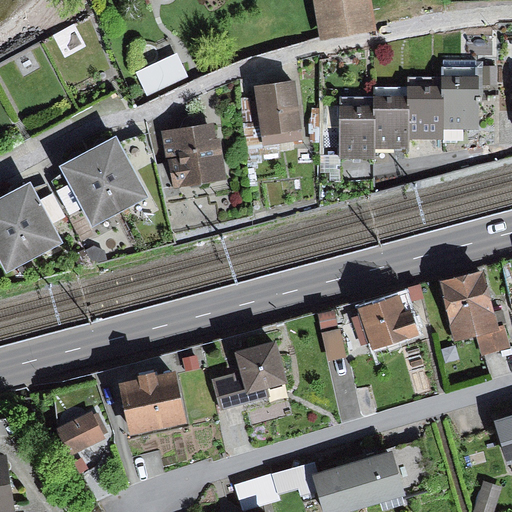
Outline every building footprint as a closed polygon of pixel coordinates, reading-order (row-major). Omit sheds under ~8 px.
[(309,0),(317,42),(375,32),(369,0),(309,0)] [(176,53),(133,75),(145,100),(189,79),(176,53)] [(292,84),(249,91),(257,147),(301,141),(292,84)] [(438,91),(439,100),(440,132),(479,130),(478,90),(438,91)] [(439,100),(405,101),(405,111),(406,142),(440,141),(440,132),(439,100)] [(405,111),(370,112),(370,122),(371,152),(406,151),(406,142),(405,111)] [(370,122),(336,123),(337,164),(372,163),(371,152),(370,122)] [(211,125),(161,133),(171,189),(224,179),(217,139),(214,140),(211,125)] [(112,134),(83,150),(114,208),(143,192),(112,134)] [(88,222),(114,208),(83,150),(57,164),(88,222)] [(26,182),(0,195),(0,201),(30,258),(58,243),(26,182)] [(0,270),(1,273),(30,258),(0,201),(0,270)] [(478,272),(441,281),(454,337),(473,332),(478,352),(505,346),(501,327),(492,329),(478,272)] [(394,299),(360,311),(371,347),(414,333),(408,313),(399,316),(394,299)] [(340,327),(321,331),(328,360),(346,356),(340,327)] [(280,380),(271,343),(234,353),(244,389),(239,390),(241,400),(262,394),(259,385),(280,380)] [(171,375),(118,387),(128,432),(182,420),(171,375)] [(226,376),(211,381),(219,407),(235,402),(226,376)] [(506,455),(511,453),(511,412),(495,418),(506,455)] [(85,416),(59,430),(70,452),(96,438),(85,416)] [(362,504),(400,493),(388,449),(349,461),(362,504)] [(0,510),(10,509),(1,458),(0,458),(0,510)] [(323,511),(333,511),(362,504),(349,461),(311,472),(323,511)] [(239,480),(246,506),(309,488),(301,462),(239,480)] [(487,478),(473,511),(490,511),(502,484),(487,478)]
